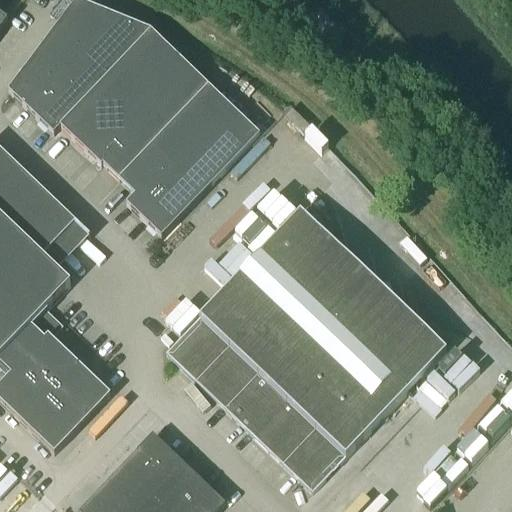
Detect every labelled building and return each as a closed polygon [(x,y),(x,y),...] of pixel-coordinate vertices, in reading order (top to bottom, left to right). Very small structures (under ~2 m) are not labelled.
[(7,96),(15,103),(52,139),(59,132),(150,36),(75,5),(7,96)] [(347,28),(319,14),(315,15),(304,37),(306,41),(334,55),(337,54),(349,32),(347,28)] [(59,132),(87,159),(100,171),(102,169),(118,185),(208,91),(150,36),(59,132)] [(125,209),(159,241),(160,243),(259,140),(208,91),(118,185),(134,200),(125,209)] [(0,376),(6,383),(0,389),(0,407),(53,459),(110,400),(48,341),(58,331),(45,318),(47,316),(46,315),(70,290),(42,263),(74,230),(88,243),(90,241),(0,155),(0,376)] [(300,219),(166,359),(312,497),(445,357),(430,342),(411,348),(401,315),(382,321),(372,288),(353,293),(344,260),(300,219)] [(152,511),(188,475),(151,441),(83,511),(152,511)] [(188,475),(152,511),(222,511),(224,510),(188,475)]
